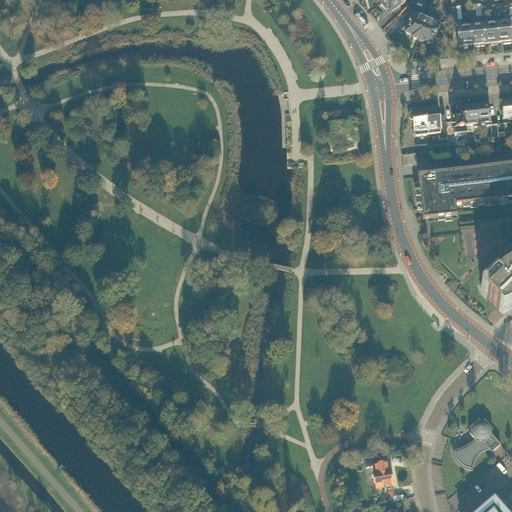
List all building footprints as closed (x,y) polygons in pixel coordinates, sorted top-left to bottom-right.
[(407,0),(385,0),(380,4),(386,11),(388,9),(391,14),(407,0)] [(501,13),(509,12),(508,5),(495,7),(497,24),(499,44),(505,44),(505,45),(511,44),(511,43),(511,42),(511,41),(511,30),(511,28),(511,24),(510,24),(510,23),(502,24),(501,20),(502,20),(501,13)] [(418,41),(432,8),(426,6),(424,12),(416,9),(409,26),(404,24),(402,30),(406,32),(405,34),(413,37),(412,39),(418,41)] [(482,12),(481,6),(476,6),(478,26),(470,27),(472,47),(478,46),(478,48),(485,47),(484,46),(486,46),(483,19),(482,12)] [(437,45),(440,38),(436,36),(441,23),(434,20),(438,10),(432,8),(418,41),(424,43),(424,41),(432,45),(433,43),(437,45)] [(470,27),(462,28),(460,8),(448,9),(452,44),(458,43),(459,48),(465,48),(465,49),(471,48),(471,47),(472,47),(470,27)] [(497,24),(489,25),(488,19),(483,19),(486,46),(491,45),(492,46),(498,46),(498,44),(499,44),(497,24)] [(511,101),(506,102),(506,104),(501,104),(503,126),(508,125),(508,121),(511,121),(511,101)] [(462,106),(461,105),(459,105),(457,106),(456,107),(456,109),(451,109),(452,117),(451,117),(452,126),(453,126),(454,134),(459,134),(459,129),(466,128),(466,127),(464,108),(463,108),(462,106)] [(489,107),(483,108),(483,106),(478,107),(478,108),(476,108),(478,126),(479,126),(486,125),(486,127),(491,127),(489,107)] [(437,109),(436,107),(434,107),(432,108),(431,110),(431,112),(425,112),(428,136),(440,135),(440,139),(442,140),(447,140),(446,127),(440,128),(438,110),(437,109)] [(476,108),(471,109),(471,107),(464,108),(466,127),(473,126),(474,128),(479,128),(479,126),(478,126),(476,108)] [(415,137),(428,136),(425,112),(412,114),(410,114),(409,115),(409,117),(409,119),(411,120),(413,120),(415,137)] [(331,154),(359,151),(355,120),(327,123),(331,154)] [(511,166),(418,177),(423,221),(427,221),(457,217),(456,207),(511,200),(511,259),(484,287),(481,289),(482,292),(483,295),(484,297),(486,299),(496,308),(500,312),(507,305),(511,309),(511,308),(511,166)] [(84,213),(85,219),(90,223),(96,222),(100,217),(99,211),(94,207),(88,208),(84,213)] [(482,423),(481,423),(480,422),(479,422),(470,429),(471,430),(471,431),(471,432),(471,433),(471,434),(470,435),(476,442),(473,445),(471,447),(467,449),(464,451),(461,452),(458,453),(454,454),(454,455),(455,458),(456,461),(459,464),(461,466),(462,467),(463,468),(465,469),(466,469),(467,469),(469,470),(470,470),(470,469),(471,466),(471,465),(472,462),(473,460),(475,458),(477,456),(479,454),(481,452),(483,451),(485,451),(486,450),(488,450),(489,451),(492,454),(500,446),(498,443),(492,436),(491,435),(491,434),(491,433),(492,432),(493,431),(485,422),(484,423),(483,423),(482,423)] [(391,472),(390,472),(388,464),(373,467),(374,474),(374,475),(376,490),(387,488),(389,501),(395,500),(395,499),(403,498),(402,493),(394,494),(393,487),(394,487),(391,472)] [(511,511),(511,497),(495,511),(489,511),(511,511)]
